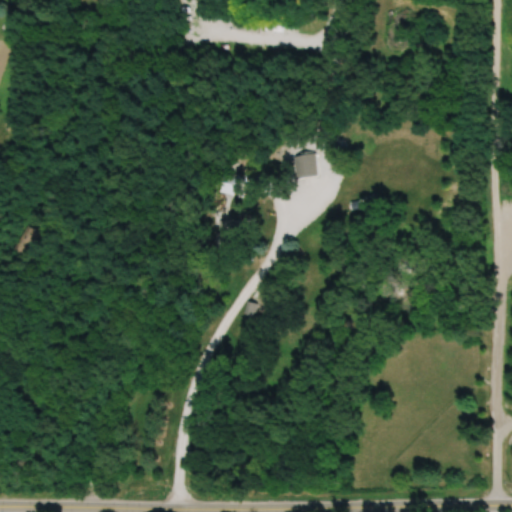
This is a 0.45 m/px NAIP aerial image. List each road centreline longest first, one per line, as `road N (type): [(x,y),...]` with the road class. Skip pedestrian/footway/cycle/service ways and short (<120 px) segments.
road 1 (tertiary): [(0,506),(511,502)]
road 2 (residential): [(496,503),(492,0)]
road 3 (residential): [(177,507),(189,384),(301,180)]
